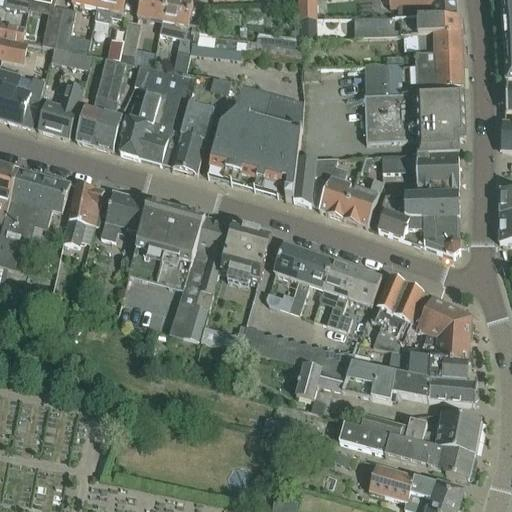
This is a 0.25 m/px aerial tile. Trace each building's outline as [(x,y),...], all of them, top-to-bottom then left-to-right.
[(5,0),(4,10),(29,15),(31,0),(5,0)] [(57,4),(57,0),(32,0),(29,14),(49,18),(51,10),(54,10),(57,4)] [(73,0),(72,7),(97,13),(100,0),(73,0)] [(100,0),(97,13),(100,13),(97,25),(113,28),(115,22),(121,23),(123,10),(125,0),(100,0)] [(167,0),(141,0),(138,21),(162,26),(163,26),(168,0),(167,0)] [(162,26),(160,38),(161,38),(180,42),(173,76),(179,77),(186,79),(191,57),(192,48),(196,50),(200,30),(199,30),(188,28),(193,5),(168,0),(163,26),(162,26)] [(457,0),(388,0),(390,11),(398,11),(399,23),(419,23),(460,21),(457,0)] [(511,0),(500,0),(503,22),(501,22),(502,32),(505,31),(506,38),(502,38),(503,47),(505,47),(506,72),(503,72),(504,82),(506,82),(506,87),(507,87),(507,86),(511,86),(511,0)] [(317,24),(317,2),(301,3),(302,24),(317,24)] [(54,10),(51,10),(49,18),(48,21),(61,23),(63,12),(54,10)] [(68,55),(73,27),(76,15),(63,12),(57,40),(55,52),(68,55)] [(399,23),(357,24),(358,41),(419,39),(462,38),(460,21),(419,23),(399,23)] [(318,44),(317,24),(302,24),(302,44),(318,44)] [(142,29),(129,26),(124,47),(120,66),(133,69),(142,29)] [(0,40),(23,45),(25,32),(0,27),(0,40)] [(57,40),(45,38),(42,50),(55,52),(57,40)] [(462,38),(419,39),(419,55),(434,54),(434,58),(463,58),(462,38)] [(0,41),(0,63),(24,68),(28,47),(0,41)] [(120,66),(124,47),(114,45),(110,63),(120,66)] [(192,48),(191,57),(242,64),(243,55),(196,50),(192,48)] [(71,57),(69,70),(89,74),(91,61),(71,57)] [(387,67),(364,68),(364,70),(365,99),(417,98),(417,92),(436,92),(436,94),(464,94),(463,58),(434,58),(434,59),(416,60),(416,70),(403,70),(403,67),(401,67),(387,67)] [(94,150),(117,66),(106,63),(98,99),(94,114),(86,112),(77,146),(94,150)] [(116,119),(120,105),(127,68),(117,66),(94,150),(113,156),(122,121),(116,119)] [(120,157),(120,158),(161,169),(162,168),(172,172),(196,81),(186,79),(179,77),(173,76),(153,72),(146,70),(140,69),(134,91),(150,95),(149,99),(146,98),(143,111),(134,108),(130,123),(127,122),(123,135),(124,135),(121,143),(124,144),(120,157)] [(0,123),(32,132),(42,99),(45,86),(33,82),(29,96),(16,92),(20,78),(0,72),(0,123)] [(172,172),(197,179),(197,178),(198,176),(216,111),(235,116),(241,90),(196,80),(196,81),(172,172)] [(69,143),(84,92),(66,87),(59,111),(46,107),(38,134),(69,143)] [(220,132),(208,179),(255,193),(256,189),(286,197),(285,203),(293,204),(297,163),(300,136),(302,109),(242,93),(236,118),(220,132)] [(459,158),(459,145),(466,144),(464,97),(367,101),(369,147),(419,145),(420,158),(458,158),(459,158)] [(511,154),(511,126),(503,126),(501,154),(511,154)] [(416,157),(382,160),(381,174),(417,173),(416,158),(416,157)] [(459,199),(458,158),(420,158),(416,158),(417,173),(417,201),(459,199)] [(371,160),(366,161),(361,173),(369,174),(371,160)] [(317,163),(314,181),(329,185),(320,213),(319,215),(343,223),(354,191),(344,187),(347,177),(334,173),(338,162),(317,163)] [(293,204),(293,205),(310,210),(314,181),(317,163),(297,163),(293,204)] [(0,219),(5,221),(20,173),(0,167),(0,219)] [(62,216),(71,187),(20,173),(5,221),(0,239),(0,295),(1,296),(8,273),(23,276),(35,229),(47,233),(52,214),(62,216)] [(354,191),(343,223),(368,232),(383,188),(374,185),(370,196),(354,191)] [(76,189),(64,247),(80,251),(81,245),(91,248),(95,229),(104,195),(90,192),(76,189)] [(511,217),(511,193),(500,193),(500,217),(511,217)] [(113,198),(101,242),(115,246),(118,237),(124,239),(126,232),(139,236),(148,207),(113,197),(113,198)] [(459,199),(417,201),(385,202),(380,215),(384,216),(410,225),(460,225),(459,199)] [(132,268),(129,280),(147,285),(168,291),(183,295),(206,222),(202,221),(190,218),(188,218),(166,212),(165,211),(152,208),(148,207),(139,236),(141,236),(132,268)] [(460,257),(460,225),(410,225),(384,216),(378,235),(454,262),(460,257)] [(511,217),(500,217),(499,247),(511,246),(511,217)] [(183,295),(170,338),(200,348),(209,314),(213,295),(219,277),(232,231),(233,230),(206,222),(183,295)] [(232,231),(219,277),(259,288),(270,244),(271,242),(244,234),(232,231)] [(284,249),(274,279),(299,287),(309,258),(284,249)] [(293,304),(289,316),(299,320),(309,290),(323,295),(333,266),(309,258),(299,287),(293,304)] [(333,266),(323,295),(337,300),(332,315),(327,329),(337,333),(342,319),(347,303),(357,274),(333,266)] [(357,274),(347,303),(372,312),(382,283),(381,283),(357,274)] [(388,282),(371,325),(382,329),(380,334),(396,342),(404,323),(411,326),(424,298),(389,281),(388,282)] [(284,298),(279,313),(289,316),(293,304),(294,302),(284,298)] [(424,298),(411,326),(417,329),(416,333),(427,338),(425,347),(424,361),(468,367),(468,364),(471,321),(433,302),(424,298)] [(342,319),(337,333),(346,336),(351,322),(342,319)] [(243,343),(240,354),(242,355),(264,360),(263,339),(262,334),(246,330),(243,343)] [(205,333),(202,348),(241,358),(242,355),(240,354),(243,343),(205,333)] [(380,334),(372,352),(397,357),(403,345),(396,342),(380,334)] [(274,338),(263,339),(264,360),(276,363),(274,338)] [(276,338),(274,338),(276,363),(287,366),(287,341),(277,342),(276,338)] [(288,341),(287,341),(287,366),(299,369),(299,344),(288,345),(288,341)] [(299,344),(299,369),(303,370),(311,372),(310,347),(300,349),(299,344)] [(311,347),(310,347),(311,372),(322,375),(322,350),(312,351),(311,347)] [(323,350),(322,350),(322,375),(334,377),(333,354),(323,354),(323,350)] [(334,353),(333,354),(334,377),(347,380),(351,367),(354,358),(345,356),(335,357),(334,353)] [(392,357),(389,375),(406,379),(410,379),(417,381),(467,386),(468,367),(424,361),(392,357)] [(346,385),(343,397),(371,403),(390,407),(392,398),(429,405),(473,410),(475,410),(477,386),(467,386),(417,381),(410,379),(406,379),(389,375),(366,370),(351,367),(347,380),(346,385)] [(303,370),(296,400),(314,405),(317,390),(342,396),(343,397),(346,385),(347,380),(334,377),(322,375),(311,372),(303,370)] [(225,388),(228,377),(214,374),(212,385),(225,388)] [(130,406),(125,422),(141,426),(145,411),(130,406)] [(259,431),(261,421),(249,418),(247,428),(259,431)] [(474,461),(481,426),(473,424),(441,418),(437,438),(425,436),(422,448),(474,461)] [(386,439),(406,444),(409,432),(398,429),(364,420),(361,433),(386,439)] [(268,424),(264,437),(296,446),(300,433),(268,424)] [(406,444),(422,448),(425,436),(427,428),(410,424),(409,432),(406,444)] [(406,444),(386,439),(361,433),(344,429),(339,448),(385,461),(385,462),(446,479),(445,481),(469,486),(474,461),(422,448),(406,444)] [(459,511),(465,496),(446,490),(377,472),(371,495),(407,507),(404,511),(459,511)]
